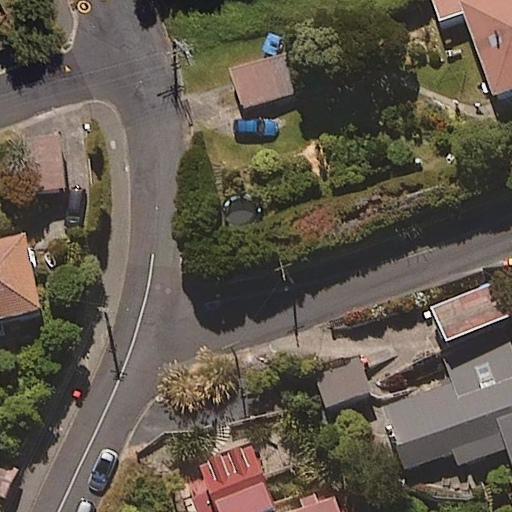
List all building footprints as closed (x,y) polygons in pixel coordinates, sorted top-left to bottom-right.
[(511,0),(431,0),(442,30),(468,21),(497,99),(511,92),(511,0)] [(302,96),(294,55),(238,66),(246,107),(302,96)] [(0,320),(43,311),(27,236),(0,241),(0,320)] [(511,317),(497,283),(435,308),(449,342),(511,317)] [(511,351),(507,337),(444,358),(452,382),(387,404),(409,468),(454,452),(458,465),(508,448),(511,458),(511,351)] [(371,395),(361,362),(313,376),(323,409),(371,395)] [(17,469),(0,460),(0,497),(2,499),(17,469)] [(368,511),(357,484),(287,511),(368,511)]
